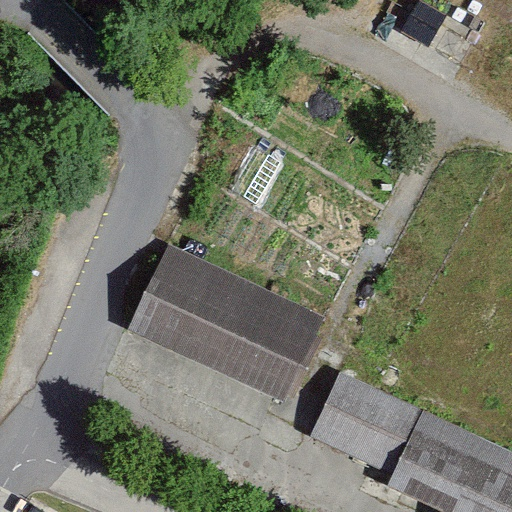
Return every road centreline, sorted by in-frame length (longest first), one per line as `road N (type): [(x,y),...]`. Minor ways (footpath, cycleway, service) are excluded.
road 1 (residential): [(29,450),(162,140),(21,0)]
road 2 (residential): [(29,450),(156,511)]
